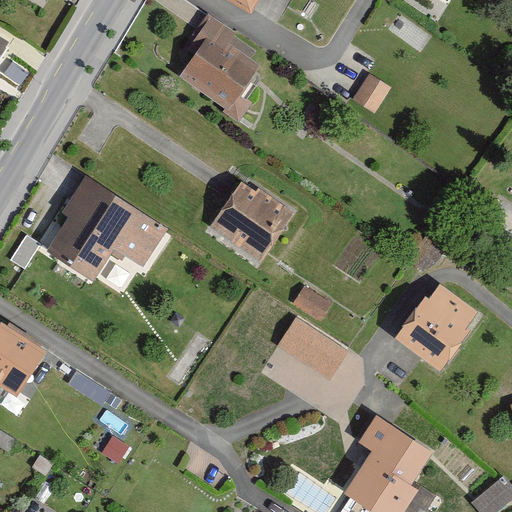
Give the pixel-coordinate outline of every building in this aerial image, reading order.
[(224,0),(251,16),(260,0),(224,0)] [(236,34),(209,16),(186,51),(195,56),(180,79),(224,108),(222,112),(239,122),(252,102),(242,95),(261,66),(229,45),(236,34)] [(393,90),(368,75),(352,102),(376,117),(393,90)] [(68,220),(47,252),(92,281),(114,248),(142,267),(166,230),(86,179),(62,215),(68,220)] [(293,216),(241,182),(211,227),(262,262),(293,216)] [(478,313),(441,286),(429,301),(426,299),(397,339),(441,371),(470,332),(466,329),(478,313)] [(332,304),(306,287),(294,304),(320,322),(332,304)] [(348,353),(296,319),(278,346),(330,380),(348,353)] [(0,331),(0,388),(12,396),(37,355),(0,331)] [(432,454),(378,418),(360,444),(373,452),(346,493),(374,511),(401,511),(416,490),(410,486),(432,454)] [(511,482),(505,474),(476,497),(487,511),(496,511),(511,499),(511,482)]
